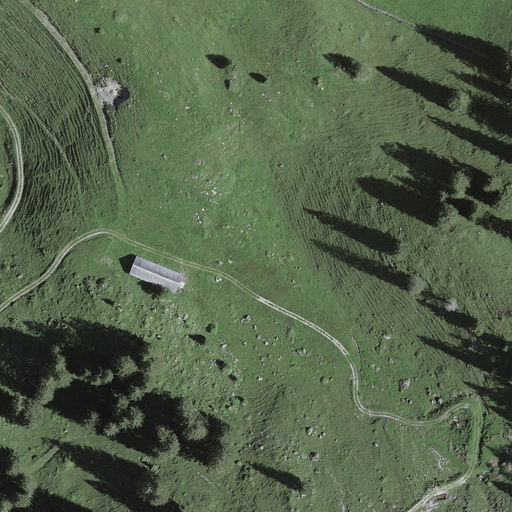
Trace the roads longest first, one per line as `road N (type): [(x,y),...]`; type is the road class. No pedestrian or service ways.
road 1 (track): [(0,308),(48,274),(67,247),(101,230),(230,278),(350,357),(360,408),(421,423),(461,406),(475,413),(470,473),(409,511)]
road 2 (track): [(25,0),(77,60),(96,99),(120,188),(119,236)]
road 3 (track): [(0,107),(14,129),(20,178),(0,228)]
